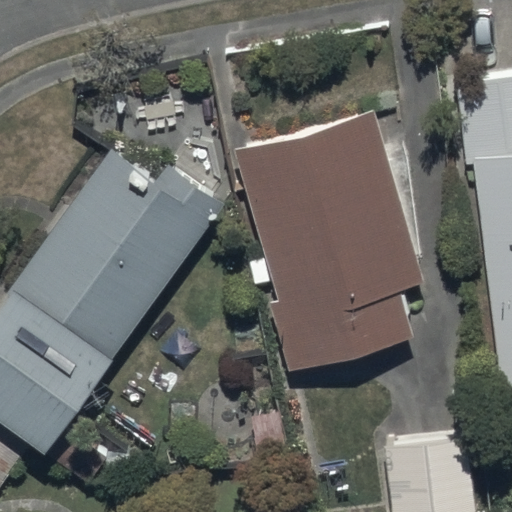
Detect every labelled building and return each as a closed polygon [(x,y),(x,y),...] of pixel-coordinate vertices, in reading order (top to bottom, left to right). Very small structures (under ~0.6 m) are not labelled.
[(380,91),(235,128),(292,353),(415,321),(401,266),(423,260),(380,91)] [(511,126),(474,131),(499,375),(511,373),(511,126)] [(154,160),(111,129),(0,281),(0,386),(51,423),(224,183),(167,142),(154,160)] [(477,511),(469,421),(386,428),(394,511),(430,508),(430,511),(477,511)] [(0,461),(18,437),(0,424),(0,461)]
